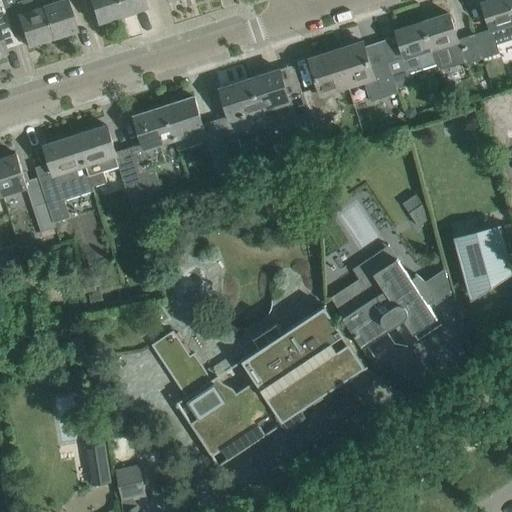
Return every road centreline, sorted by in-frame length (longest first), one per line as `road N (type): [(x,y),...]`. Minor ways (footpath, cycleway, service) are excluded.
road 1 (residential): [(0,111),(288,17)]
road 2 (residential): [(511,378),(310,511)]
